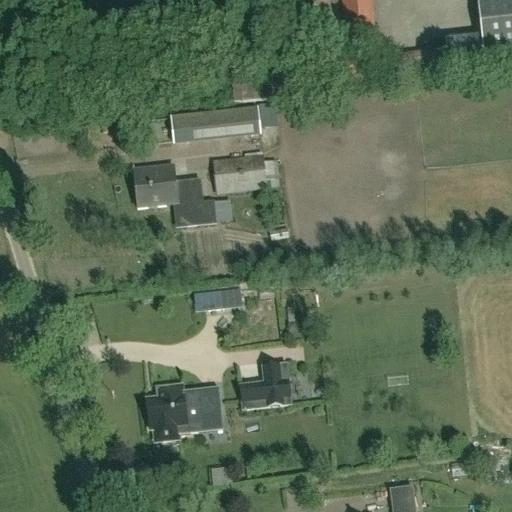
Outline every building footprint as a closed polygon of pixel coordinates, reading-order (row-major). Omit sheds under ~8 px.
[(344,0),(348,31),(372,29),(368,0),(344,0)] [(511,0),(477,0),(486,71),(511,67),(511,0)] [(448,50),(472,51),(473,36),(448,36),(448,50)] [(410,83),(407,55),(371,59),(375,87),(410,83)] [(368,63),(341,68),(346,95),(373,90),(368,63)] [(198,116),(183,117),(186,141),(200,139),(198,116)] [(12,133),(20,132),(19,124),(11,125),(12,133)] [(135,125),(124,126),(126,147),(137,146),(136,137),(135,125)] [(276,163),(263,165),(262,157),(213,163),(216,198),(267,192),(280,190),(276,163)] [(174,169),(158,171),(134,174),(134,179),(138,211),(173,207),(176,232),(217,228),(214,204),(203,205),(201,182),(176,184),(174,169)] [(196,316),(222,313),(220,294),(194,297),(196,316)] [(269,331),(284,330),(282,301),(267,302),(269,331)] [(290,408),(286,368),(262,370),(264,386),(240,389),(242,413),(290,408)] [(202,421),(221,419),(218,391),(183,395),(182,388),(156,391),(157,402),(147,403),(150,433),(153,432),(155,445),(179,442),(178,437),(203,435),(202,421)] [(415,511),(412,489),(390,492),(392,511),(415,511)]
